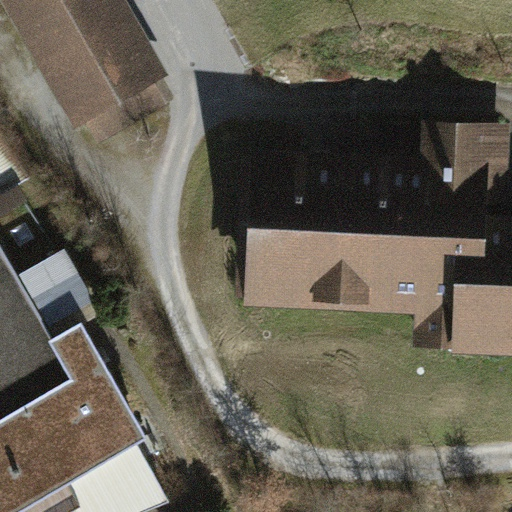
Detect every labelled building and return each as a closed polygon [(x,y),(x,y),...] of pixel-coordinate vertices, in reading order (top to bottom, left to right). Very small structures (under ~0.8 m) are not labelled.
[(118,0),(50,0),(106,96),(157,67),(118,0)] [(214,0),(229,25),(271,0),(214,0)] [(302,37),(280,0),(271,0),(229,25),(252,65),(302,37)] [(122,124),(106,96),(82,110),(99,138),(122,124)] [(0,189),(28,173),(0,125),(0,189)] [(423,285),(421,339),(463,341),(464,321),(502,323),(501,343),(511,343),(511,236),(478,235),(483,128),(431,126),(428,180),(307,174),(308,158),(261,155),(254,295),(300,298),(301,279),(423,285)] [(0,511),(114,511),(175,489),(80,323),(53,339),(0,245),(0,511)] [(51,325),(92,301),(62,250),(21,273),(51,325)]
